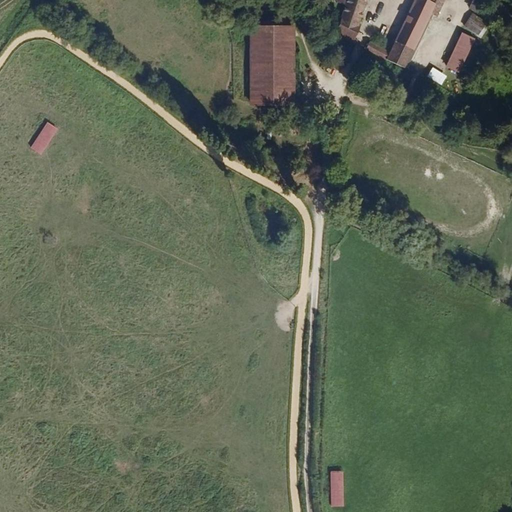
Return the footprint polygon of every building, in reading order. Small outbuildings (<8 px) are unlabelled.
[(361,18),(367,0),(347,0),(335,32),(355,39),(363,18),(361,18)] [(430,19),(436,5),(425,0),(417,0),(393,51),(374,42),(369,51),(406,68),(430,19)] [(443,0),(425,0),(436,5),(430,19),(434,21),(443,0)] [(476,0),(473,0),(470,8),(479,13),(484,4),(476,0)] [(473,13),(464,25),(482,37),(490,24),(473,13)] [(296,105),(296,26),(250,26),(251,105),(296,105)] [(462,33),(446,67),(459,73),(475,39),(462,33)] [(447,76),(433,67),(427,76),(441,85),(447,76)] [(48,123),(31,148),(41,154),(58,129),(48,123)] [(344,471),(331,471),(332,507),(344,507),(344,471)]
